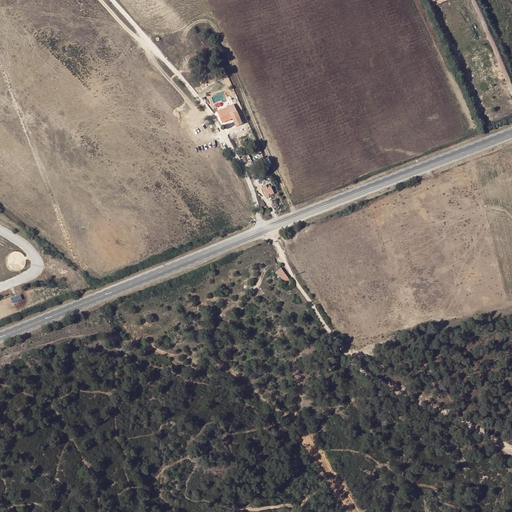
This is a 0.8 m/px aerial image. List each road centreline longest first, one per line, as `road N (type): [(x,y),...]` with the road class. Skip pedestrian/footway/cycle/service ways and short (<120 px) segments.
road 1 (tertiary): [(511,133),(0,337)]
road 2 (track): [(511,452),(342,349),(267,227)]
road 3 (track): [(111,0),(205,106),(267,227)]
road 4 (track): [(171,67),(194,24),(217,28),(295,216)]
